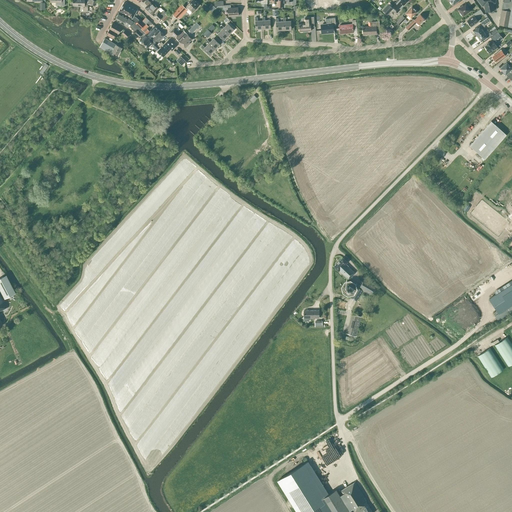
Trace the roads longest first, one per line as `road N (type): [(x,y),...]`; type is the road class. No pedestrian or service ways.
road 1 (primary): [(448,61),(139,85),(70,68),(0,22)]
road 2 (unclassified): [(338,422),(333,249),(489,85)]
road 3 (track): [(490,318),(338,422)]
road 4 (residential): [(127,0),(197,63),(224,62)]
